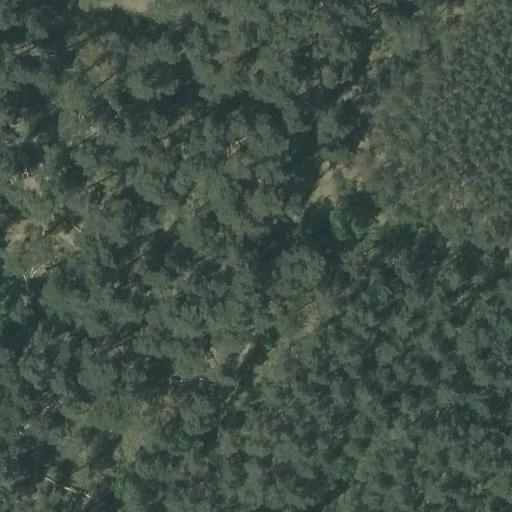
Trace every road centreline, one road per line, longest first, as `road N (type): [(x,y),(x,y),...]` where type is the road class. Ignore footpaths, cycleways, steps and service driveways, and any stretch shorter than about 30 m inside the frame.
road 1 (unknown): [(148,511),(299,288),(334,219),(325,140),(329,78),(355,0)]
road 2 (track): [(511,255),(350,219),(269,219),(0,246)]
